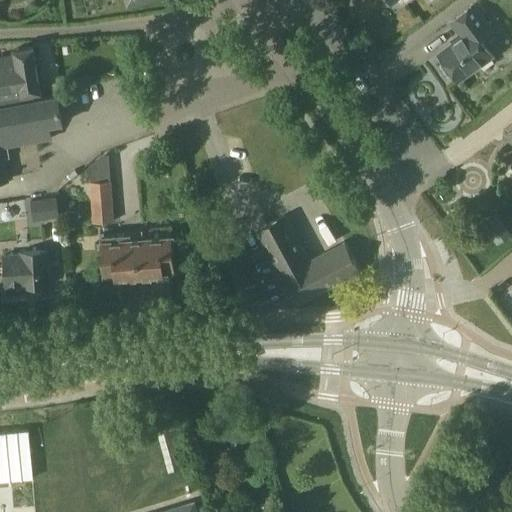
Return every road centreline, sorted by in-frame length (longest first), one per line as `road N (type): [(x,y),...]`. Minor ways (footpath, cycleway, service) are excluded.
road 1 (tertiary): [(401,346),(252,344),(63,367)]
road 2 (tertiary): [(63,367),(397,375)]
road 3 (residential): [(311,0),(426,157),(380,189)]
road 4 (residential): [(254,84),(160,105),(145,27)]
road 5 (residential): [(145,27),(0,36)]
road 6 (residential): [(380,189),(296,75)]
road 7 (unclassified): [(397,375),(389,453),(397,511)]
road 8 (residential): [(407,314),(407,252),(380,189)]
